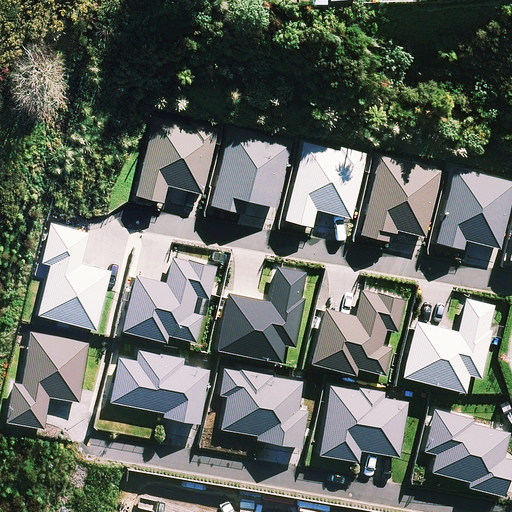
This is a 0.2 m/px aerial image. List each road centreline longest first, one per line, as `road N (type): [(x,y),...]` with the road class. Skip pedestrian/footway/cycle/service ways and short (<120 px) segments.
road 1 (residential): [(97,444),(482,511)]
road 2 (residential): [(130,218),(511,282)]
